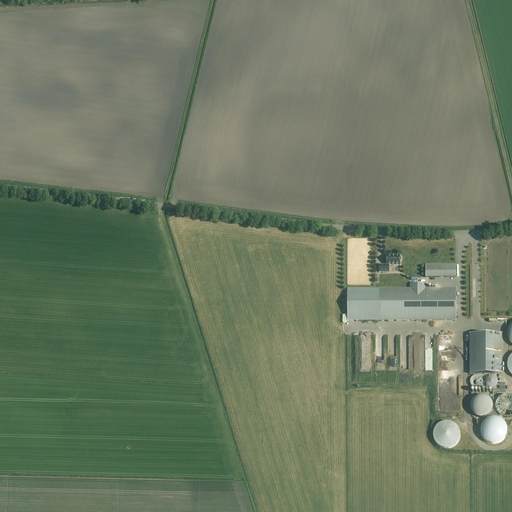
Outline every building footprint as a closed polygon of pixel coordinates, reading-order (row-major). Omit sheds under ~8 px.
[(400,257),(400,255),(386,255),(386,265),(379,265),(379,273),(389,273),(389,266),(400,266),(400,261),(401,261),(401,257),(400,257)] [(426,265),(426,278),(456,278),(456,265),(426,265)] [(379,287),(379,320),(456,320),(456,287),(425,287),(425,284),(410,284),(410,287),(379,287)] [(348,320),(379,320),(379,290),(347,290),(348,320)] [(502,374),(502,334),(469,334),(470,374),(502,374)] [(480,377),(477,376),(474,376),(472,378),(470,380),(470,383),(471,385),(473,387),(476,388),(478,388),(481,387),(482,384),(483,381),(482,379),(480,377)] [(497,380),(496,378),(493,376),(491,376),(488,376),(486,378),(485,381),(485,384),(486,386),(489,388),(491,388),(494,388),(496,386),(497,383),(497,380)] [(491,400),(487,397),(482,395),(477,396),(473,399),(471,403),(470,408),(472,413),(476,416),(480,418),(485,417),(490,414),(492,410),(493,405),(491,400)] [(511,396),(509,395),(505,395),(502,396),(499,398),(497,401),(496,405),(496,408),(497,412),(499,414),(502,417),(505,418),(509,418),(511,417),(511,416),(511,396)] [(507,436),(508,431),(507,426),(504,422),(500,419),(496,417),(491,418),(486,420),(483,423),(481,428),(481,433),(482,437),(486,441),(490,444),(495,444),(500,443),(504,440),(507,436)] [(450,449),(453,449),(456,448),(458,447),(460,446),(462,444),(464,442),(465,439),(465,437),(466,434),(465,431),(465,429),(464,426),(462,424),(460,422),(458,421),(456,420),(453,419),(450,419),(448,419),(445,420),(443,421),(440,422),(439,424),(437,426),(436,429),(435,431),(435,434),(435,437),(436,439),(437,442),(439,444),(440,446),(443,447),(445,448),(448,449),(450,449)]
